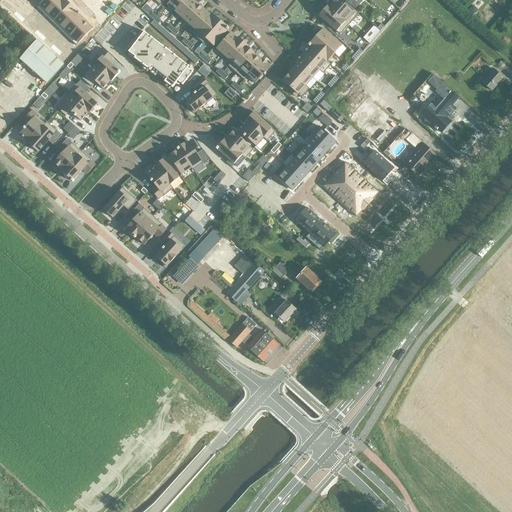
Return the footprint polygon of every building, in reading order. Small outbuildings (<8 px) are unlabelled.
[(43,0),(37,7),(45,15),(59,0),(43,0)] [(65,0),(59,0),(45,15),(53,22),(70,4),(65,0)] [(170,0),(167,5),(175,12),(185,0),(170,0)] [(185,0),(175,12),(182,18),(180,20),(181,20),(197,3),(193,0),(185,0)] [(327,4),(326,5),(348,25),(349,24),(359,13),(346,2),(344,4),(339,0),(333,0),(332,2),(330,1),(327,4)] [(197,3),(181,20),(189,27),(204,9),(197,3)] [(70,4),(53,22),(60,30),(78,12),(70,4)] [(478,9),(473,4),(468,10),(473,14),(478,9)] [(327,6),(319,15),(340,35),(348,25),(326,5),(326,6),(327,6)] [(204,9),(189,27),(189,28),(191,26),(197,32),(194,35),(195,36),(213,15),(210,12),(208,13),(204,9)] [(78,12),(60,30),(68,38),(85,20),(79,14),(80,13),(78,12)] [(213,15),(195,36),(202,43),(221,22),(213,15)] [(85,20),(68,38),(76,46),(93,28),(85,21),(85,20)] [(221,22),(202,43),(203,43),(206,39),(213,46),(229,29),(221,22)] [(374,26),(364,38),(370,43),(380,32),(379,32),(374,26)] [(323,28),(315,37),(334,54),(342,45),(323,28)] [(134,44),(128,52),(135,57),(134,59),(135,59),(136,59),(139,62),(143,65),(144,66),(147,68),(149,70),(151,71),(152,70),(157,74),(158,75),(165,80),(164,82),(173,88),(173,87),(178,81),(182,84),(183,85),(184,84),(183,84),(188,78),(189,77),(192,73),(193,72),(192,71),(188,68),(188,67),(189,66),(175,56),(175,55),(174,55),(174,54),(169,51),(167,49),(166,48),(162,45),(144,32),(138,39),(138,40),(135,44),(134,44)] [(230,33),(214,50),(222,58),(240,38),(239,38),(238,39),(230,33)] [(315,37),(308,45),(331,65),(331,64),(327,61),(334,54),(315,37)] [(240,38),(222,58),(230,64),(228,66),(229,66),(247,47),(248,46),(240,38)] [(35,40),(19,59),(46,83),(63,64),(35,40)] [(309,47),(302,54),(323,73),(331,65),(308,45),(309,47)] [(247,47),(229,66),(236,73),(254,53),(247,47)] [(98,53),(90,62),(94,65),(112,81),(120,72),(119,70),(118,71),(108,62),(112,57),(103,49),(99,54),(98,53)] [(254,53),(236,73),(244,80),(263,59),(262,58),(261,60),(254,54),(255,53),(254,53)] [(302,54),(295,62),(313,78),(319,70),(323,73),(302,54)] [(263,59),(244,80),(247,77),(255,83),(263,74),(264,76),(266,74),(265,73),(271,66),(263,59)] [(296,64),(289,72),(309,89),(306,85),(313,78),(295,62),(295,63),(296,64)] [(203,65),(198,70),(206,77),(212,71),(204,64),(203,65)] [(94,65),(82,79),(91,87),(95,82),(103,89),(107,84),(109,86),(113,81),(112,81),(94,65)] [(492,91),(503,78),(493,69),(482,82),(492,91)] [(289,72),(282,80),(292,89),(290,92),(295,97),(298,94),(301,98),(309,89),(289,72)] [(0,91),(0,110),(17,90),(9,83),(11,81),(4,75),(0,80),(0,90),(0,91)] [(194,94),(186,100),(191,108),(190,109),(194,113),(200,108),(206,104),(205,104),(217,95),(204,78),(192,88),(195,92),(194,93),(194,94)] [(431,105),(422,115),(426,119),(425,120),(425,123),(430,126),(432,126),(433,125),(435,127),(434,128),(437,130),(437,129),(441,133),(451,121),(449,119),(452,116),(451,115),(456,110),(451,105),(455,100),(458,97),(443,83),(435,91),(445,99),(436,109),(431,105)] [(76,84),(68,93),(88,112),(89,113),(97,104),(76,84)] [(236,94),(229,87),(224,93),(231,99),(236,94)] [(29,100),(18,90),(0,111),(0,115),(8,122),(21,107),(26,112),(35,101),(31,98),(29,100)] [(60,103),(56,107),(65,115),(70,111),(74,115),(74,116),(75,117),(76,116),(81,121),(88,112),(68,93),(60,102),(60,103)] [(307,113),(313,106),(307,102),(302,108),(307,113)] [(316,108),(312,112),(317,117),(321,112),(316,108)] [(24,129),(19,134),(29,142),(45,124),(36,116),(37,115),(33,111),(32,110),(32,111),(24,119),(29,123),(27,125),(25,127),(23,128),(24,129)] [(253,112),(245,121),(246,122),(264,138),(267,141),(275,131),(253,112)] [(29,142),(28,143),(38,152),(49,140),(53,145),(62,135),(47,122),(45,124),(29,142)] [(246,122),(238,131),(244,135),(243,136),(245,137),(245,136),(256,146),(264,138),(246,122)] [(336,142),(319,126),(310,136),(328,152),(336,142)] [(227,134),(223,139),(224,140),(224,139),(242,154),(242,155),(245,159),(253,149),(233,131),(229,136),(227,134)] [(328,152),(310,136),(312,138),(304,147),(300,144),(300,145),(319,162),(328,152)] [(60,155),(54,163),(59,168),(57,170),(62,174),(63,173),(62,172),(81,151),(67,138),(56,151),(60,155)] [(224,140),(216,148),(217,150),(218,149),(234,164),(242,155),(242,154),(224,139),(224,140)] [(184,143),(177,148),(178,148),(191,167),(191,168),(192,170),(203,163),(203,164),(209,160),(202,150),(197,153),(189,142),(185,145),(184,143)] [(423,144),(406,164),(417,175),(435,155),(423,144)] [(319,162),(300,145),(291,154),(310,171),(319,162)] [(178,150),(168,156),(181,174),(191,168),(191,167),(178,148),(177,149),(178,150)] [(394,168),(375,150),(363,164),(382,181),(394,168)] [(81,151),(62,172),(63,173),(73,182),(74,180),(83,170),(87,174),(95,165),(91,161),(91,160),(81,151)] [(310,171),(291,154),(294,158),(286,167),(283,164),(282,164),(301,181),(310,171)] [(164,158),(154,166),(155,167),(170,185),(170,184),(179,177),(164,158)] [(267,163),(263,167),(268,172),(272,167),(267,163)] [(371,200),(378,192),(346,163),(339,170),(337,169),(322,186),(356,217),(363,209),(364,209),(372,201),(371,200)] [(301,181),(282,164),(273,174),(277,177),(292,191),(301,181)] [(155,167),(146,174),(151,180),(150,180),(151,182),(152,181),(155,186),(151,190),(158,199),(163,195),(164,196),(173,188),(170,184),(170,185),(155,167)] [(218,183),(226,174),(221,170),(213,179),(218,183)] [(122,187),(103,209),(113,218),(123,206),(128,210),(137,200),(122,187)] [(157,199),(153,204),(159,209),(163,204),(157,199)] [(132,221),(126,228),(129,232),(128,233),(134,238),(135,238),(153,216),(139,204),(128,216),(132,221)] [(294,221),(309,233),(306,237),(321,220),(306,207),(294,221)] [(260,217),(256,212),(250,218),(255,222),(260,217)] [(153,216),(135,238),(136,237),(144,245),(154,234),(158,238),(166,229),(162,225),(162,224),(153,216)] [(336,234),(321,220),(306,237),(320,250),(323,246),(324,247),(336,234)] [(267,235),(273,228),(265,222),(259,228),(267,235)] [(182,284),(199,266),(197,264),(224,235),(216,227),(188,256),(191,258),(174,276),(182,284)] [(163,249),(156,257),(162,263),(161,264),(165,268),(171,261),(171,262),(176,257),(175,256),(179,252),(185,245),(169,232),(159,243),(164,247),(162,248),(163,249)] [(300,244),(305,248),(309,243),(305,239),(300,244)] [(243,274),(254,262),(245,254),(234,265),(243,274)] [(282,278),(289,271),(281,263),(274,270),(282,278)] [(233,286),(234,287),(239,291),(258,270),(252,264),(233,286)] [(311,292),(321,281),(306,267),(301,273),(298,270),(294,276),(296,278),(296,279),(311,292)] [(258,270),(239,291),(243,295),(262,273),(258,270)] [(239,291),(234,287),(228,294),(241,305),(247,299),(243,295),(239,291)] [(190,299),(190,305),(228,339),(231,335),(218,323),(221,320),(211,312),(208,315),(190,299)] [(276,312),(282,306),(277,301),(271,308),(276,312)] [(282,306),(276,312),(275,314),(284,323),(296,310),(287,301),(282,306)] [(248,318),(228,341),(236,348),(242,341),(248,335),(256,326),(248,318)] [(248,335),(242,341),(248,346),(247,347),(263,361),(278,345),(272,339),(274,337),(268,333),(267,335),(262,330),(253,340),(248,335)]
